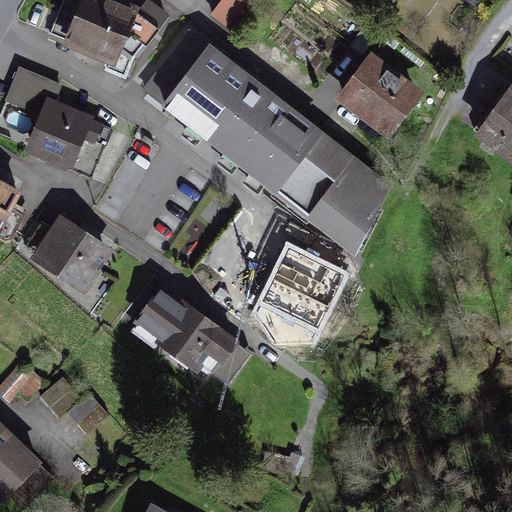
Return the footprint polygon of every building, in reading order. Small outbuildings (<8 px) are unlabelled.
[(64,0),(51,34),(112,60),(108,69),(126,78),(135,57),(166,18),(150,4),(140,17),(133,12),(104,0),(64,0)] [(226,0),(214,16),(237,34),(262,0),(226,0)] [(377,37),(366,28),(351,48),(362,56),(377,37)] [(190,33),(168,62),(211,95),(233,66),(190,33)] [(345,99),(388,131),(416,94),(367,58),(354,76),(359,81),(345,99)] [(189,124),(211,95),(168,62),(146,91),(189,124)] [(389,188),(233,66),(211,95),(189,124),(356,254),(389,188)] [(48,117),(35,148),(54,156),(51,162),(93,180),(113,131),(52,106),(60,87),(21,71),(8,100),(48,117)] [(511,90),(507,87),(474,132),(511,159),(511,90)] [(0,237),(10,244),(25,217),(9,209),(18,192),(0,182),(0,237)] [(106,254),(61,224),(55,233),(41,224),(26,247),(85,286),(106,254)] [(344,276),(290,250),(263,301),(272,305),(264,324),(277,343),(311,341),(344,276)] [(228,385),(251,355),(186,305),(183,309),(162,293),(134,329),(156,346),(160,341),(195,368),(199,363),(228,385)] [(33,371),(23,364),(0,392),(0,393),(9,400),(33,371)] [(63,378),(41,398),(61,420),(68,413),(82,401),(63,378)] [(82,401),(68,413),(88,436),(110,416),(91,393),(82,401)] [(0,502),(10,492),(23,507),(52,477),(0,425),(0,502)]
